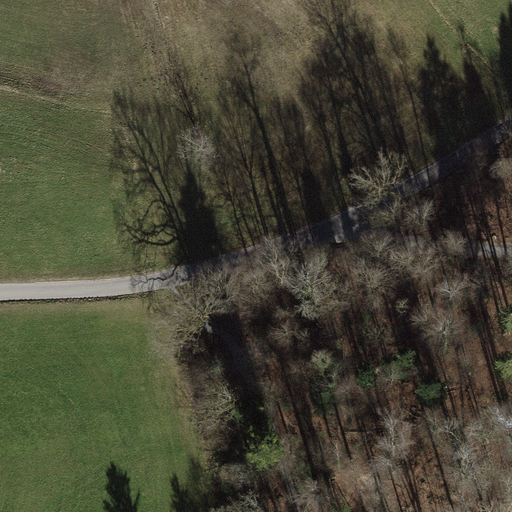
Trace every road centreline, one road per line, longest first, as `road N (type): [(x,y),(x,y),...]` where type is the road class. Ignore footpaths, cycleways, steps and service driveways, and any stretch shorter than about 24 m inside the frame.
road 1 (residential): [(0,292),(133,285),(234,262),(325,229),(511,124)]
road 2 (track): [(511,249),(410,245),(325,229)]
